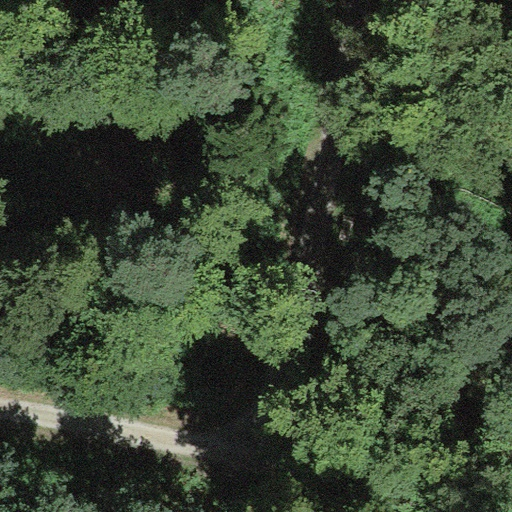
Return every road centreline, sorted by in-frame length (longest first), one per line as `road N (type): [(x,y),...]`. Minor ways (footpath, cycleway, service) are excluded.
road 1 (track): [(236,467),(354,0)]
road 2 (track): [(448,511),(0,412)]
